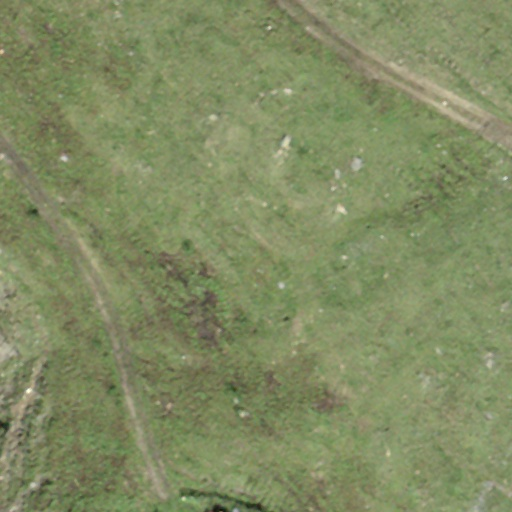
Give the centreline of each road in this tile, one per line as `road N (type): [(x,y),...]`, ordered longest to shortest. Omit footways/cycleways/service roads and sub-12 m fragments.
road 1 (track): [(0,153),(96,279),(172,511)]
road 2 (track): [(511,155),(290,0)]
